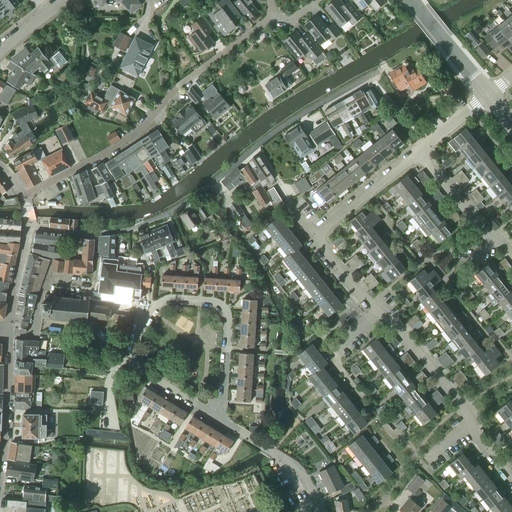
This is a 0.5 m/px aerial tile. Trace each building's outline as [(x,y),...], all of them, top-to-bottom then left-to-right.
[(0,0),(0,19),(3,17),(3,9),(10,12),(19,5),(14,0),(0,0)] [(119,0),(127,9),(136,1),(135,0),(95,0),(101,7),(104,4),(105,5),(112,5),(118,0),(119,0)] [(210,18),(224,36),(235,27),(232,23),(240,17),(227,0),(222,0),(212,7),(217,13),(210,18)] [(250,3),(253,0),(238,0),(234,4),(247,20),(257,12),(250,3)] [(351,25),(361,17),(349,1),(343,6),(338,0),(335,0),(325,9),(340,27),(348,21),(351,25)] [(375,11),(385,3),(382,0),(353,0),(361,10),(369,3),(375,11)] [(390,17),(394,13),(388,5),(383,9),(390,17)] [(331,41),(340,34),(332,24),(327,29),(316,16),(304,26),(320,46),(328,39),(331,41)] [(196,32),(188,38),(192,43),(194,41),(202,52),(206,49),(208,50),(212,47),(212,45),(213,44),(206,36),(211,32),(201,18),(191,26),(196,32)] [(511,30),(504,22),(497,28),(511,46),(511,30)] [(511,46),(497,28),(483,39),(493,50),(499,46),(502,49),(506,46),(511,53),(511,46)] [(311,61),(321,53),(306,34),(301,39),(296,32),(283,42),(297,60),(305,53),(311,61)] [(124,52),(131,39),(120,34),(113,46),(124,52)] [(135,37),(120,68),(139,77),(145,64),(146,64),(146,63),(148,59),(149,58),(148,58),(154,46),(135,37)] [(489,54),(482,45),(476,50),(482,59),(489,54)] [(10,61),(32,74),(40,68),(44,73),(56,63),(60,68),(66,62),(58,52),(48,61),(38,48),(30,54),(26,49),(10,61)] [(32,74),(10,61),(6,68),(12,71),(6,82),(19,90),(23,82),(29,86),(35,76),(32,74)] [(286,76),(297,69),(293,62),(281,70),(284,74),(279,78),(278,77),(265,85),(273,98),(286,90),(286,89),(291,85),(286,76)] [(404,66),(389,75),(398,90),(399,91),(410,85),(413,90),(426,82),(418,68),(409,72),(405,65),(404,66)] [(447,96),(452,92),(445,81),(439,86),(447,96)] [(0,92),(0,101),(7,105),(15,91),(5,84),(0,92)] [(215,119),(229,108),(219,96),(215,92),(216,91),(211,85),(201,93),(207,100),(203,104),(215,119)] [(110,86),(106,93),(108,94),(107,95),(130,108),(135,100),(110,86)] [(361,90),(352,95),(367,122),(370,121),(365,113),(380,105),(371,89),(364,94),(361,90)] [(191,90),(187,94),(195,104),(200,100),(191,90)] [(126,116),(130,108),(107,95),(108,94),(106,93),(103,99),(90,91),(84,104),(89,107),(87,109),(96,113),(97,111),(102,114),(107,106),(126,116)] [(352,95),(343,100),(352,117),(359,113),(365,124),(367,122),(352,95)] [(343,100),(333,106),(342,122),(348,132),(351,131),(345,120),(352,117),(343,100)] [(33,105),(11,114),(14,118),(20,126),(23,132),(25,135),(31,131),(26,123),(38,119),(33,105)] [(195,134),(206,125),(190,105),(184,110),(175,117),(176,117),(170,122),(175,128),(175,129),(176,130),(181,136),(191,128),(195,134)] [(333,106),(324,111),(333,127),(335,130),(338,129),(336,126),(340,123),(343,130),(346,134),(348,132),(342,122),(333,106)] [(390,129),(396,124),(387,113),(382,118),(390,129)] [(63,146),(74,140),(66,125),(55,130),(63,146)] [(317,146),(334,135),(327,125),(310,136),(317,146)] [(314,149),(299,127),(284,136),(292,148),(293,147),(300,158),(314,149)] [(472,134),(471,132),(467,127),(465,129),(451,139),(448,143),(455,152),(459,149),(479,133),(477,130),(472,134)] [(379,128),(376,130),(382,138),(393,151),(403,144),(392,130),(385,135),(379,128)] [(150,135),(148,136),(154,145),(165,163),(169,160),(163,150),(168,147),(164,141),(164,140),(165,140),(165,139),(165,138),(165,137),(164,136),(163,135),(162,135),(161,135),(161,136),(157,130),(157,131),(150,135)] [(5,146),(3,147),(5,151),(10,159),(24,149),(30,145),(32,144),(31,143),(37,139),(32,133),(31,131),(25,135),(23,132),(19,134),(20,136),(18,137),(14,134),(9,139),(11,141),(5,146)] [(119,140),(118,137),(115,133),(106,138),(110,145),(119,140)] [(467,158),(480,147),(477,143),(478,142),(477,140),(482,136),(479,133),(459,149),(467,158)] [(148,136),(139,142),(144,148),(151,159),(155,156),(161,165),(165,163),(154,145),(148,136)] [(382,138),(373,145),(384,159),(393,151),(382,138)] [(139,142),(131,147),(142,164),(147,173),(148,174),(153,171),(146,161),(151,159),(144,148),(139,142)] [(373,145),(363,153),(374,167),(384,159),(373,145)] [(193,146),(185,151),(193,163),(201,158),(193,146)] [(131,147),(122,153),(133,170),(136,174),(141,170),(145,175),(147,173),(142,164),(131,147)] [(480,147),(467,158),(474,168),(488,157),(480,147)] [(37,162),(17,171),(26,190),(49,179),(70,168),(61,150),(37,162)] [(17,171),(37,162),(32,152),(26,155),(12,162),(17,171)] [(122,153),(114,158),(125,175),(133,170),(122,153)] [(363,153),(354,161),(365,174),(374,167),(363,153)] [(335,157),(340,162),(344,159),(340,154),(335,157)] [(188,169),(179,156),(172,161),(181,174),(188,169)] [(258,157),(247,164),(247,165),(256,179),(261,188),(270,202),(274,209),(281,204),(268,184),(273,180),(268,172),(270,170),(265,163),(263,164),(258,157)] [(482,177),(495,166),(488,157),(474,168),(482,177)] [(114,158),(105,164),(116,181),(120,178),(123,182),(122,183),(125,188),(131,185),(127,179),(128,179),(125,175),(114,158)] [(354,161),(344,168),(355,182),(365,174),(354,161)] [(114,197),(107,181),(111,178),(102,164),(91,171),(100,185),(101,185),(105,197),(107,200),(114,197)] [(236,169),(221,182),(229,191),(244,178),(250,186),(249,187),(253,192),(252,192),(261,207),(270,202),(261,188),(256,179),(247,165),(239,172),(236,169)] [(489,186),(503,175),(495,166),(482,177),(489,186)] [(344,168),(335,175),(346,189),(355,182),(344,168)] [(81,205),(95,198),(86,171),(71,177),(81,205)] [(406,176),(393,187),(401,196),(414,185),(418,182),(415,178),(413,180),(408,174),(406,176)] [(0,175),(0,192),(2,195),(10,189),(1,176),(0,175)] [(335,175),(326,183),(337,197),(346,189),(335,175)] [(497,196),(510,185),(503,175),(489,186),(497,196)] [(128,179),(127,179),(131,185),(135,182),(132,177),(128,179)] [(294,184),(300,195),(310,189),(304,178),(294,184)] [(316,191),(311,195),(319,206),(325,202),(327,204),(337,197),(326,183),(316,191)] [(100,185),(95,187),(99,199),(105,197),(101,185),(100,185)] [(414,185),(401,196),(408,206),(422,195),(414,185)] [(508,202),(511,198),(511,186),(510,185),(497,196),(501,201),(505,198),(508,202)] [(422,195),(408,206),(416,215),(432,201),(430,199),(427,202),(422,195)] [(416,215),(412,218),(419,227),(437,213),(433,209),(436,206),(432,201),(416,215)] [(236,202),(229,207),(236,218),(243,213),(236,202)] [(203,220),(210,216),(203,206),(197,210),(199,213),(195,216),(191,209),(181,216),(189,229),(200,222),(203,220)] [(357,231),(377,215),(373,210),(367,215),(363,210),(350,221),(357,231)] [(437,213),(419,227),(427,237),(431,234),(444,223),(444,222),(447,220),(446,218),(442,220),(437,213)] [(361,242),(375,231),(371,227),(381,220),(377,215),(357,231),(361,235),(357,238),(361,242)] [(272,237),(286,226),(278,217),(264,228),(272,237)] [(0,219),(0,229),(20,231),(21,221),(0,219)] [(68,230),(69,220),(50,219),(49,228),(68,230)] [(489,225),(493,230),(499,225),(495,220),(489,225)] [(444,223),(431,234),(439,243),(452,232),(444,223)] [(159,229),(169,255),(171,259),(177,257),(171,243),(175,241),(172,233),(170,233),(167,226),(159,229)] [(286,226),(272,237),(280,247),(293,236),(286,226)] [(0,229),(0,242),(8,243),(8,246),(19,246),(19,244),(20,231),(0,229)] [(165,257),(169,255),(159,229),(148,233),(154,247),(155,250),(161,247),(165,257)] [(369,252),(382,241),(375,231),(361,242),(369,252)] [(33,244),(50,246),(52,234),(35,232),(33,244)] [(154,247),(148,233),(140,237),(143,244),(141,245),(144,254),(152,251),(153,254),(152,255),(155,261),(153,262),(155,267),(161,265),(155,250),(154,247)] [(50,246),(65,248),(66,237),(67,236),(52,234),(50,246)] [(99,238),(97,256),(114,258),(115,236),(99,238)] [(280,247),(287,256),(288,257),(296,249),(301,246),(293,236),(280,247)] [(83,247),(82,262),(81,274),(91,275),(92,265),(93,257),(94,240),(83,240),(83,243),(79,242),(79,247),(83,247)] [(376,261),(390,250),(382,241),(369,252),(376,261)] [(50,246),(33,244),(32,253),(63,261),(65,248),(50,246)] [(0,245),(0,253),(16,256),(19,246),(8,246),(7,247),(0,245)] [(291,270),(304,259),(296,249),(288,257),(287,256),(282,260),(291,270)] [(384,271),(398,260),(390,250),(376,261),(384,271)] [(0,263),(14,266),(16,256),(0,253),(0,263)] [(25,268),(19,292),(31,295),(33,290),(36,291),(37,290),(38,290),(45,273),(49,261),(29,253),(25,268)] [(132,261),(126,260),(126,257),(121,256),(120,260),(102,258),(97,294),(133,298),(133,294),(139,295),(141,275),(127,273),(128,271),(131,271),(132,261)] [(298,279),(312,268),(304,259),(291,270),(298,279)] [(63,262),(53,260),(51,271),(62,273),(63,262)] [(64,260),(63,273),(72,274),(73,261),(64,260)] [(398,260),(384,271),(392,280),(406,269),(398,260)] [(81,275),(81,274),(82,262),(74,261),(72,274),(81,275)] [(492,261),(475,274),(483,284),(497,273),(496,273),(502,269),(498,264),(496,266),(492,261)] [(0,280),(8,283),(11,283),(14,266),(0,263),(0,280)] [(306,288),(319,277),(312,268),(298,279),(306,288)] [(417,290),(436,275),(432,270),(427,275),(423,270),(409,281),(417,290)] [(497,273),(483,284),(491,293),(504,282),(497,273)] [(421,302),(434,291),(431,287),(440,280),(436,275),(417,290),(421,295),(417,298),(421,302)] [(173,288),(174,277),(162,276),(161,287),(173,288)] [(174,277),(173,288),(185,289),(186,277),(174,277)] [(186,277),(185,289),(197,289),(198,278),(186,277)] [(313,298),(327,286),(319,277),(306,288),(313,298)] [(150,287),(151,279),(143,278),(142,286),(150,287)] [(215,290),(216,279),(204,278),(203,290),(215,290)] [(227,291),(228,280),(216,279),(215,290),(227,291)] [(0,300),(4,301),(5,301),(8,283),(0,280),(0,300)] [(228,280),(227,291),(239,292),(240,281),(228,280)] [(494,298),(490,302),(493,306),(498,302),(511,292),(511,291),(511,285),(508,287),(504,282),(491,293),(494,298)] [(321,307),(334,296),(327,286),(313,298),(321,307)] [(17,306),(16,312),(28,314),(28,316),(31,316),(37,296),(38,290),(37,290),(36,291),(33,290),(31,295),(19,292),(17,306)] [(434,291),(421,302),(428,312),(442,301),(434,291)] [(511,292),(498,302),(506,312),(511,306),(511,292)] [(43,313),(42,319),(51,320),(51,319),(52,319),(51,321),(53,321),(53,319),(59,320),(59,321),(61,322),(61,320),(68,321),(68,322),(69,322),(69,321),(77,322),(76,323),(78,323),(78,322),(86,323),(86,324),(87,324),(88,323),(95,324),(96,318),(99,319),(99,320),(100,320),(100,319),(106,320),(106,321),(107,321),(107,320),(110,317),(111,317),(111,316),(110,316),(111,312),(112,311),(112,310),(111,311),(108,307),(108,306),(107,306),(107,307),(101,306),(101,305),(100,305),(100,306),(95,305),(95,304),(94,304),(94,305),(89,305),(90,297),(80,296),(79,299),(72,299),(72,297),(70,297),(70,299),(63,298),(63,297),(62,297),(62,298),(55,297),(55,296),(54,296),(45,295),(44,302),(43,302),(42,313),(43,313)] [(436,321),(450,311),(445,304),(452,299),(449,295),(444,300),(442,301),(428,312),(436,321)] [(334,296),(321,307),(328,316),(342,305),(334,296)] [(242,311),(256,312),(257,300),(243,299),(242,311)] [(241,323),(255,324),(256,312),(242,311),(241,323)] [(457,320),(459,319),(464,314),(462,311),(455,317),(450,311),(436,321),(444,331),(457,320)] [(15,328),(14,333),(23,333),(26,333),(28,318),(30,319),(31,316),(28,316),(28,314),(16,312),(16,317),(15,328)] [(451,340),(464,329),(457,320),(444,331),(451,340)] [(240,335),(254,336),(255,324),(241,323),(240,335)] [(459,349),(472,338),(464,329),(451,340),(459,349)] [(254,336),(240,335),(239,347),(253,348),(254,336)] [(362,349),(370,359),(384,348),(376,338),(362,349)] [(466,359),(480,348),(472,338),(459,349),(466,359)] [(38,354),(39,342),(15,340),(15,359),(28,360),(28,353),(38,354)] [(306,365),(319,354),(311,344),(298,355),(306,365)] [(378,368),(391,357),(394,355),(391,350),(393,349),(389,344),(384,348),(370,359),(378,368)] [(477,365),(496,349),(493,345),(483,352),(480,348),(466,359),(470,364),(474,361),(477,365)] [(496,349),(477,365),(485,375),(499,364),(495,359),(501,355),(496,349)] [(238,365),(252,366),(253,354),(239,353),(238,365)] [(15,374),(31,375),(32,367),(55,368),(62,369),(64,355),(48,354),(45,360),(33,359),(32,363),(15,361),(15,374)] [(306,365),(313,374),(322,367),(327,364),(319,354),(306,365)] [(385,377),(399,366),(391,357),(378,368),(385,377)] [(237,377),(251,378),(252,366),(238,365),(237,377)] [(393,387),(406,376),(399,366),(385,377),(393,387)] [(316,388),(330,377),(322,367),(313,374),(308,377),(316,388)] [(31,375),(15,374),(14,393),(32,393),(34,393),(35,375),(31,375)] [(294,374),(288,379),(290,382),(297,377),(294,374)] [(400,396),(414,385),(406,376),(393,387),(400,396)] [(237,389),(251,390),(251,378),(237,377),(237,389)] [(330,377),(316,388),(324,397),(337,386),(330,377)] [(408,406),(421,395),(414,385),(400,396),(408,406)] [(337,386),(324,397),(331,406),(345,395),(337,386)] [(149,406),(156,394),(146,388),(138,400),(149,406)] [(251,390),(237,389),(236,401),(250,402),(251,390)] [(103,392),(91,391),(90,404),(102,405),(103,392)] [(32,393),(14,393),(13,409),(14,409),(25,409),(30,409),(30,401),(32,401),(32,393)] [(156,394),(149,406),(159,412),(166,400),(156,394)] [(345,395),(331,406),(339,416),(352,405),(345,395)] [(421,395),(408,406),(415,415),(429,404),(421,395)] [(293,407),(298,402),(296,399),(290,403),(293,407)] [(166,400),(159,412),(169,419),(177,407),(166,400)] [(504,420),(511,413),(511,402),(510,400),(496,411),(504,420)] [(429,404),(415,415),(423,425),(437,414),(429,404)] [(352,405),(339,416),(346,425),(360,414),(352,405)] [(177,407),(169,419),(180,425),(187,413),(177,407)] [(51,438),(52,430),(46,430),(47,415),(25,414),(23,414),(22,437),(24,437),(46,438),(51,438)] [(360,414),(346,425),(354,434),(367,423),(360,414)] [(192,416),(185,428),(195,434),(202,422),(192,416)] [(313,420),(307,425),(310,429),(316,424),(313,420)] [(202,422),(195,434),(205,441),(213,429),(202,422)] [(213,429),(205,441),(216,447),(223,435),(213,429)] [(171,434),(163,430),(159,436),(167,441),(171,434)] [(178,439),(174,446),(178,449),(183,442),(182,441),(185,436),(181,434),(178,439)] [(216,447),(212,452),(217,455),(218,455),(221,450),(226,453),(233,441),(223,435),(216,447)] [(355,455),(369,444),(361,435),(348,446),(355,455)] [(325,436),(319,440),(320,441),(322,444),(328,439),(326,436),(325,436)] [(328,439),(322,444),(326,448),(331,443),(328,439)] [(10,443),(8,459),(29,462),(31,452),(37,452),(38,447),(24,445),(11,443),(10,443)] [(369,444),(355,455),(363,465),(377,454),(369,444)] [(377,454),(363,465),(371,474),(384,463),(377,454)] [(462,454),(449,465),(457,474),(470,464),(462,454)] [(19,480),(22,463),(8,461),(5,475),(17,477),(17,480),(19,480)] [(22,463),(19,480),(33,482),(36,466),(22,463)] [(384,463),(371,474),(378,484),(392,473),(384,463)] [(470,464),(457,474),(461,479),(464,476),(468,481),(481,470),(478,465),(474,468),(470,464)] [(339,489),(342,495),(355,488),(352,482),(343,486),(333,466),(319,473),(329,493),(339,489)] [(481,470),(468,481),(475,490),(489,479),(481,470)] [(416,511),(420,508),(424,503),(417,497),(422,492),(418,489),(424,482),(417,476),(406,488),(413,494),(399,510),(401,511),(416,511)] [(42,479),(41,488),(46,488),(55,489),(56,480),(42,479)] [(489,479),(475,490),(483,499),(496,488),(489,479)] [(32,500),(45,501),(46,501),(47,495),(47,491),(46,490),(46,488),(41,488),(24,486),(23,496),(33,498),(32,500)] [(496,488),(483,499),(490,509),(504,498),(496,488)] [(439,498),(429,509),(432,511),(446,511),(454,503),(444,494),(441,499),(439,498)] [(33,498),(23,496),(22,502),(26,502),(25,511),(44,511),(45,501),(32,500),(33,498)] [(504,498),(490,509),(492,511),(505,511),(511,507),(504,498)] [(0,511),(25,511),(26,502),(22,502),(1,500),(0,511)] [(335,501),(336,511),(347,511),(346,500),(335,501)]
